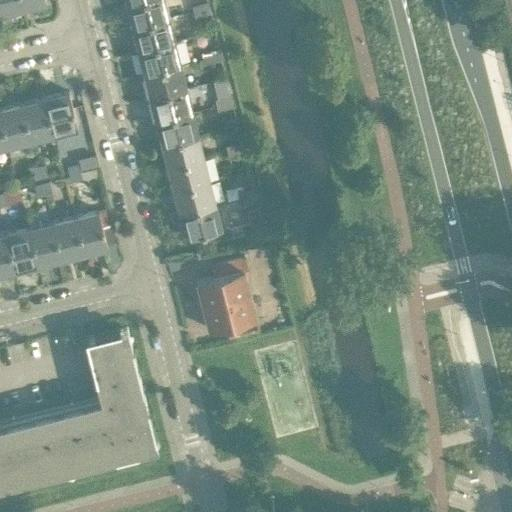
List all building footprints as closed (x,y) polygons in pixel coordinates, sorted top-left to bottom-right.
[(20,0),(0,0),(0,11),(22,6),(20,0)] [(163,0),(132,0),(126,2),(132,25),(168,16),(163,0)] [(206,1),(199,2),(201,14),(209,12),(206,1)] [(194,16),(201,14),(199,2),(191,4),(194,16)] [(168,16),(132,25),(138,48),(174,39),(168,16)] [(174,39),(138,48),(143,71),(180,62),(174,39)] [(218,47),(210,49),(213,61),(221,59),(218,47)] [(205,63),(213,61),(210,49),(202,51),(205,63)] [(180,62),(143,71),(149,94),(185,85),(180,62)] [(185,85),(149,94),(155,118),(191,109),(185,85)] [(68,90),(44,96),(53,132),(77,126),(68,90)] [(229,94),(222,96),(225,107),(232,105),(229,94)] [(44,96),(21,101),(30,138),(53,132),(44,96)] [(217,109),(225,107),(222,96),(214,98),(217,109)] [(21,101),(0,106),(0,116),(7,143),(30,138),(21,101)] [(191,109),(155,118),(161,141),(197,132),(191,109)] [(197,132),(161,141),(167,164),(203,155),(197,132)] [(241,140),(233,142),(236,154),(244,152),(241,140)] [(229,156),(236,154),(233,142),(226,144),(229,156)] [(96,153),(77,158),(78,161),(80,169),(99,164),(96,153)] [(203,155),(167,164),(172,187),(209,178),(203,155)] [(66,164),(67,169),(68,172),(80,169),(78,161),(66,164)] [(44,162),(37,164),(40,176),(47,174),(44,162)] [(29,166),(32,178),(40,176),(37,164),(29,166)] [(80,169),(68,172),(70,180),(82,177),(80,169)] [(209,178),(172,187),(178,211),(215,202),(209,178)] [(49,180),(41,182),(44,193),(52,191),(49,180)] [(36,195),(44,193),(41,182),(33,184),(36,195)] [(253,187),(245,189),(248,200),(256,198),(253,187)] [(240,202),(248,200),(245,189),(237,191),(240,202)] [(215,202),(178,211),(185,236),(221,227),(215,202)] [(107,245),(98,209),(74,215),(83,251),(107,245)] [(74,215),(50,220),(60,257),(83,251),(74,215)] [(50,220),(27,226),(36,263),(60,257),(50,220)] [(27,226),(4,232),(13,268),(36,263),(27,226)] [(4,232),(0,233),(0,271),(13,268),(4,232)] [(195,279),(208,327),(230,322),(233,335),(259,328),(244,268),(247,267),(244,254),(214,262),(217,274),(195,279)] [(155,437),(147,405),(139,407),(135,389),(142,387),(143,387),(132,345),(124,347),(119,327),(85,335),(84,335),(95,377),(95,378),(97,377),(98,377),(103,376),(108,397),(0,424),(0,475),(26,469),(28,477),(29,477),(27,469),(55,462),(57,470),(58,469),(56,462),(84,455),(86,462),(87,462),(85,454),(113,448),(115,455),(115,456),(137,450),(135,442),(155,437)]
